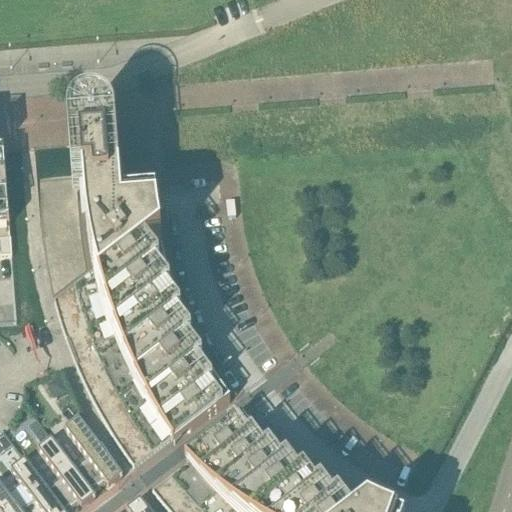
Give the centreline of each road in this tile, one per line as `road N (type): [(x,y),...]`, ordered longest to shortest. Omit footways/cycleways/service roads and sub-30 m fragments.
road 1 (residential): [(411,511),(363,488),(307,444),(260,394),(218,326),(177,173),(224,171)]
road 2 (unclassified): [(312,0),(129,76),(0,86)]
road 3 (residential): [(511,359),(427,511)]
